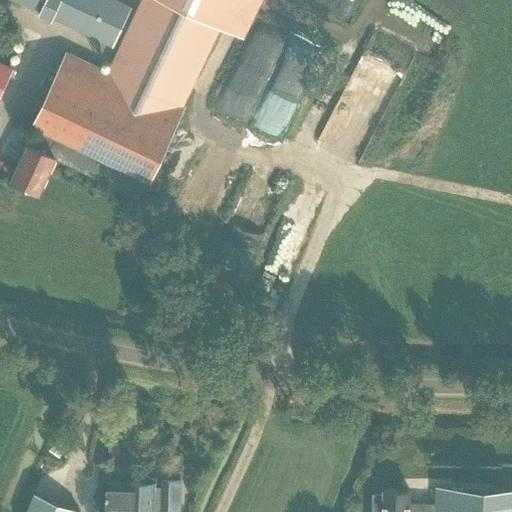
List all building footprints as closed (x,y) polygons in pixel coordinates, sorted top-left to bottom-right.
[(39,192),(55,159),(139,199),(221,25),(242,35),(257,0),(142,0),(109,72),(67,53),(34,123),(42,127),(33,146),(29,144),(13,180),(39,192)] [(113,46),(131,7),(115,0),(13,0),(39,12),(38,13),(52,20),(53,18),(113,46)] [(0,95),(13,68),(0,61),(0,95)] [(156,490),(156,485),(129,484),(128,485),(108,484),(107,510),(123,510),(123,511),(176,511),(178,480),(161,480),(161,490),(156,490)] [(372,493),(371,511),(511,511),(511,488),(436,487),(436,504),(410,503),(410,491),(382,490),(382,494),(372,493)] [(79,511),(80,511),(35,493),(26,511),(79,511)]
